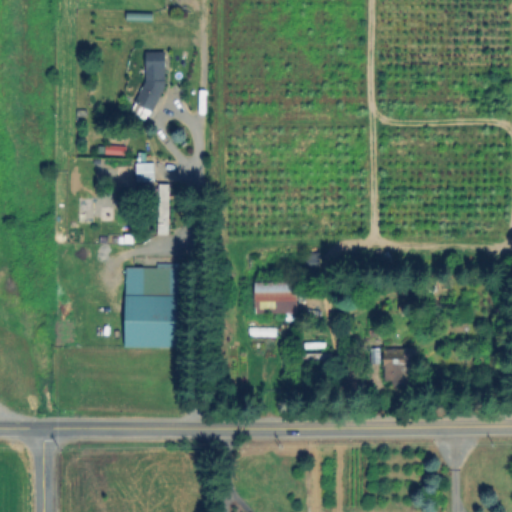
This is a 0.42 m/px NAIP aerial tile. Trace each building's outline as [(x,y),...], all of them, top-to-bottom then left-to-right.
[(159,107),(161,51),(141,50),(139,107),(159,107)] [(122,153),(122,145),(103,145),(103,153),(122,153)] [(151,161),(133,162),(134,180),(152,179),(151,161)] [(167,185),(152,184),(151,233),(166,233),(167,185)] [(320,253),(319,270),(306,270),(306,268),(247,268),(247,257),(306,258),(306,253),(320,253)] [(124,266),(123,346),(175,347),(176,262),(154,262),(154,266),(124,266)] [(298,280),(298,314),(254,313),(254,280),(298,280)] [(414,348),(414,382),(384,382),(384,348),(414,348)] [(333,351),(332,361),(297,360),(298,351),(333,351)]
